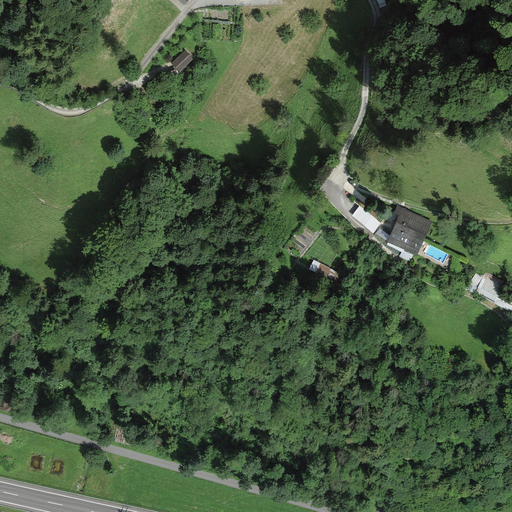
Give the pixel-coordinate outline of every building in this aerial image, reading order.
[(179,51),(164,64),(169,70),(184,57),(179,51)] [(374,231),(382,222),(360,203),(352,213),(374,231)] [(427,226),(401,215),(391,240),(417,251),(427,226)] [(312,260),(311,266),(329,271),(331,265),(312,260)] [(511,298),(511,295),(474,276),(467,289),(506,310),(511,298)]
